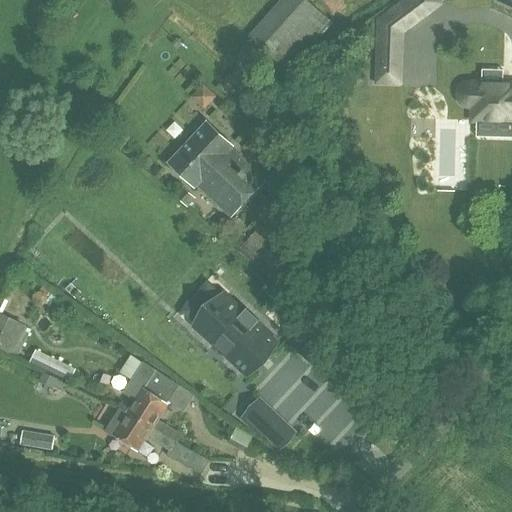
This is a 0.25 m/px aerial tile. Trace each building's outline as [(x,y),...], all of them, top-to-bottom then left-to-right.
[(331,22),(306,0),(297,0),(258,44),(288,71),(331,22)] [(402,32),(441,3),(438,0),(405,0),(379,20),(377,83),(400,84),(402,32)] [(511,82),(504,82),(503,84),(471,84),(465,85),(461,89),(459,94),(461,100),(465,104),(470,105),(474,106),(473,120),(501,120),(501,123),(511,122),(511,82)] [(233,146),(207,122),(169,163),(195,187),(197,185),(231,217),(266,180),(232,148),(233,146)] [(188,208),(196,198),(183,186),(175,196),(188,208)] [(281,289),(299,267),(257,230),(238,251),(281,289)] [(266,355),(267,357),(268,355),(267,354),(277,343),(257,324),(260,320),(259,319),(257,321),(246,310),(248,309),(247,308),(243,311),(226,295),(196,328),(247,375),(257,364),(259,366),(260,364),(258,363),(266,355)] [(0,343),(9,347),(20,322),(0,311),(0,343)] [(343,362),(318,339),(303,355),(328,378),(343,362)] [(69,382),(74,372),(35,352),(29,363),(69,382)] [(128,411),(178,442),(183,434),(158,418),(168,403),(162,400),(174,381),(143,361),(123,392),(135,400),(128,411)] [(279,416),(261,398),(244,415),(263,433),(279,449),(296,432),(279,416)] [(178,442),(128,411),(121,408),(107,430),(138,450),(147,436),(170,450),(168,454),(201,476),(210,462),(178,442)] [(252,445),(255,437),(256,436),(234,425),(230,434),(232,435),(252,445)] [(22,430),(20,444),(52,449),(55,436),(22,430)]
